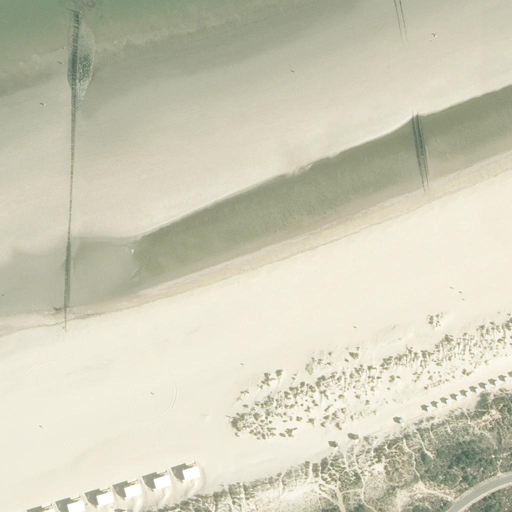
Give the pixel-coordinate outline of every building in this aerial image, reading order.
[(198,468),(183,473),(185,481),(201,477),(198,468)] [(170,477),(154,481),(157,490),(172,485),(170,477)] [(140,485),(125,490),(127,499),(143,494),(140,485)] [(111,494),(96,498),(98,507),(114,503),(111,494)] [(83,503),(68,507),(68,511),(83,511),(86,511),(83,503)]
